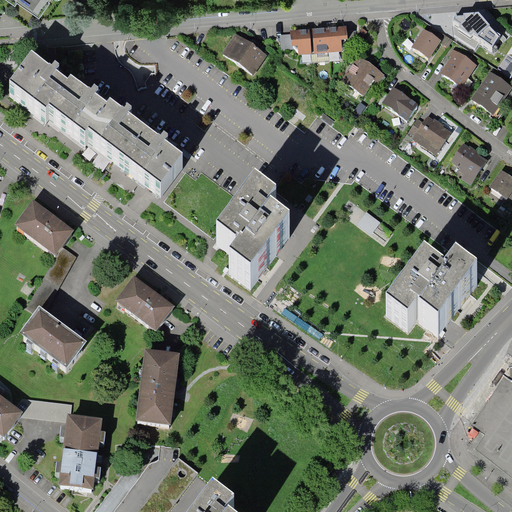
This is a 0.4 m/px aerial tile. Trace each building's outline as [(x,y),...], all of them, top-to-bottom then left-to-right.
[(22,0),(39,11),(47,0),(14,0),(15,0),(14,0),(22,0)] [(487,53),(498,35),(475,21),(464,39),(487,53)] [(318,61),(341,59),(340,39),(347,39),(346,25),(290,29),(291,46),(298,45),(299,55),(317,54),(318,61)] [(412,49),(429,59),(440,41),(423,31),(412,49)] [(254,73),(266,55),(236,35),(224,53),(254,73)] [(463,85),(475,64),(453,51),(441,72),(463,85)] [(377,85),(384,74),(358,56),(342,79),(365,94),(372,82),(377,85)] [(162,198),(183,169),(164,156),(168,150),(161,145),(157,150),(128,129),(132,124),(125,118),(121,124),(109,115),(106,119),(95,110),(99,105),(92,101),(88,106),(69,92),(66,96),(55,88),(59,82),(53,77),(48,83),(30,69),(9,97),(47,124),(49,121),(86,148),(88,144),(162,198)] [(501,105),(511,87),(488,74),(471,102),(499,118),(505,108),(501,105)] [(400,114),(411,98),(394,87),(390,94),(385,91),(376,104),(383,108),(386,105),(400,114)] [(324,111),(314,125),(326,135),(337,120),(324,111)] [(436,155),(451,134),(427,117),(412,138),(436,155)] [(470,183),(485,161),(463,145),(448,167),(470,183)] [(511,194),(511,179),(502,172),(490,188),(508,201),(510,198),(511,194)] [(251,290),(290,236),(268,221),(276,210),(254,194),(217,244),(239,260),(229,274),(251,290)] [(11,227),(57,256),(62,248),(74,231),(28,201),(11,227)] [(367,213),(358,225),(371,235),(380,223),(367,213)] [(35,312),(42,316),(76,258),(62,248),(57,256),(27,307),(35,312)] [(439,337),(478,285),(455,268),(446,279),(425,264),(386,316),(409,333),(418,321),(439,337)] [(156,329),(173,306),(134,277),(117,300),(156,329)] [(42,316),(35,312),(18,338),(66,370),(83,344),(42,316)] [(135,418),(170,423),(178,355),(143,350),(135,418)] [(0,431),(4,434),(22,410),(0,394),(0,431)] [(56,485),(92,489),(101,422),(65,417),(56,485)] [(179,460),(138,511),(169,511),(198,474),(179,460)] [(232,511),(213,498),(202,511),(232,511)]
